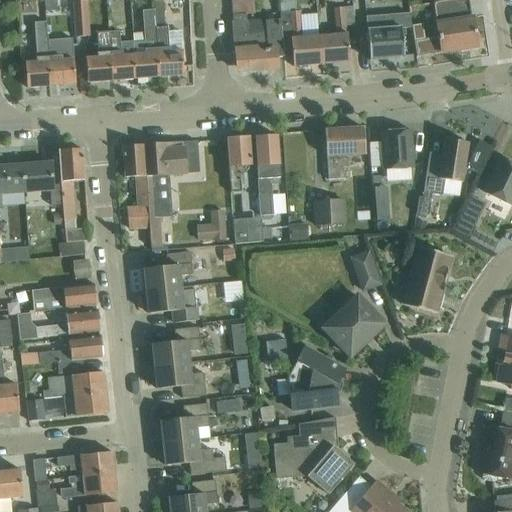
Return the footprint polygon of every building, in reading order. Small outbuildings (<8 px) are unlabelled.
[(166,0),(154,0),(156,30),(159,78),(184,76),(183,68),(191,68),(190,44),(181,44),(182,52),(170,53),(168,28),(164,29),(162,3),(167,3),(167,2),(166,0)] [(285,58),(283,42),(281,19),(247,21),(246,16),(254,15),(252,0),(231,0),(237,72),(278,69),(277,59),(285,58)] [(279,0),(281,14),(281,15),(281,19),(283,42),(292,41),(294,68),(322,66),(320,37),(302,39),(300,12),(296,13),(295,0),(279,0)] [(434,4),(437,25),(472,19),(468,0),(458,0),(442,3),(434,4)] [(320,37),(322,66),(350,63),(348,35),(346,35),(345,27),(354,26),(353,7),(334,9),(337,36),(320,37)] [(88,12),(73,13),(75,38),(89,37),(88,12)] [(410,14),(366,17),(370,61),(404,59),(401,30),(411,30),(410,14)] [(472,19),(437,25),(436,25),(439,39),(415,43),(417,58),(478,49),(473,19),(472,19)] [(36,64),(26,65),(28,88),(52,87),(48,38),(46,39),(45,23),(34,24),(36,64)] [(144,44),(133,45),(136,80),(159,78),(156,30),(143,31),(144,44)] [(119,33),(108,34),(112,81),(136,80),(133,45),(133,43),(120,44),(119,33)] [(112,81),(108,34),(97,35),(99,55),(98,55),(99,59),(86,60),(88,83),(112,81)] [(60,38),(48,38),(52,87),(76,85),(74,61),(62,62),(62,58),(61,58),(60,38)] [(348,157),(365,155),(363,129),(324,132),(329,181),(345,180),(344,168),(349,168),(348,157)] [(380,134),(382,171),(413,169),(410,132),(380,134)] [(277,137),(254,139),(257,180),(260,217),(272,216),(269,186),(279,185),(278,167),(279,167),(277,137)] [(238,167),(250,166),(248,140),(225,141),(229,195),(240,194),(238,167)] [(444,141),(440,162),(428,160),(423,195),(430,196),(441,197),(444,181),(461,184),(467,145),(444,141)] [(142,147),(148,230),(149,250),(161,249),(158,209),(168,209),(166,177),(185,175),(184,150),(165,151),(164,146),(142,147)] [(128,231),(148,230),(142,147),(121,149),(123,180),(133,179),(135,209),(126,210),(128,231)] [(63,225),(65,246),(84,244),(90,243),(88,230),(76,231),(75,222),(71,183),(84,182),(81,151),(57,153),(60,186),(61,206),(62,212),(63,225)] [(511,203),(511,165),(499,160),(483,193),(511,207),(511,203)] [(61,206),(60,186),(52,187),(50,165),(21,167),(23,194),(48,192),(50,207),(61,206)] [(0,195),(23,194),(21,167),(0,168),(0,195)] [(386,189),(373,189),(376,221),(388,220),(386,189)] [(418,198),(416,214),(427,215),(430,196),(423,195),(422,199),(418,198)] [(315,202),(317,228),(344,226),(343,201),(315,202)] [(469,230),(478,211),(466,205),(457,224),(469,230)] [(55,226),(63,225),(62,212),(54,213),(55,226)] [(210,213),(212,243),(226,242),(223,212),(210,213)] [(260,219),(232,221),(234,246),(262,243),(260,219)] [(308,224),(292,225),(293,238),(291,238),(291,241),(310,240),(310,236),(309,236),(308,224)] [(32,255),(32,242),(7,243),(7,255),(32,255)] [(84,244),(65,246),(57,246),(58,258),(85,257),(84,244)] [(235,247),(222,249),(223,263),(237,262),(235,247)] [(416,249),(401,306),(435,315),(450,258),(416,249)] [(143,270),(145,293),(180,289),(179,278),(192,276),(189,253),(165,256),(167,268),(143,270)] [(350,260),(362,292),(379,286),(367,254),(350,260)] [(74,264),(75,279),(88,278),(87,263),(74,264)] [(242,298),(243,278),(229,278),(228,297),(242,298)] [(32,303),(62,299),(63,311),(95,308),(93,285),(31,292),(32,303)] [(180,289),(145,293),(148,315),(171,313),(173,325),(197,322),(193,292),(181,293),(180,289)] [(322,330),(349,358),(383,326),(356,297),(322,330)] [(65,327),(33,331),(27,326),(26,315),(17,316),(14,316),(17,342),(98,333),(96,311),(64,314),(65,327)] [(0,349),(11,348),(9,322),(0,322),(0,349)] [(241,324),(232,326),(233,340),(243,339),(241,324)] [(151,346),(153,368),(189,364),(187,353),(200,352),(197,329),(174,331),(175,343),(151,346)] [(58,363),(83,361),(101,359),(98,337),(67,340),(68,351),(21,355),(22,366),(58,363)] [(511,338),(502,337),(499,351),(502,352),(496,384),(510,387),(509,391),(511,391),(511,338)] [(287,378),(291,412),(337,407),(335,394),(339,394),(341,384),(338,382),(344,372),(304,349),(287,378)] [(247,359),(236,360),(237,377),(248,376),(247,359)] [(83,361),(58,363),(59,374),(84,371),(83,361)] [(189,364),(153,368),(156,391),(180,388),(181,400),(205,397),(202,374),(190,376),(189,364)] [(3,374),(0,373),(0,415),(17,414),(15,386),(4,387),(3,374)] [(42,401),(61,399),(104,394),(102,374),(46,380),(47,389),(50,389),(50,393),(41,394),(42,401)] [(104,394),(61,399),(64,420),(106,415),(104,394)] [(238,401),(215,404),(216,415),(239,412),(238,401)] [(29,403),(31,423),(42,422),(40,402),(29,403)] [(159,422),(162,445),(197,441),(196,429),(208,428),(206,405),(182,408),(183,420),(159,422)] [(275,420),(273,407),(260,409),(262,422),(275,420)] [(511,415),(501,413),(498,430),(486,428),(477,475),(482,476),(481,479),(483,482),(492,483),(495,481),(495,478),(511,481),(511,415)] [(275,481),(306,478),(327,496),(353,466),(333,448),(331,423),(297,426),(298,439),(287,440),(288,445),(272,446),(275,481)] [(197,441),(162,445),(164,467),(188,465),(190,476),(225,472),(224,459),(212,460),(211,451),(198,452),(197,441)] [(81,477),(113,474),(111,453),(58,459),(59,468),(72,467),(72,471),(81,471),(81,476),(81,477)] [(258,455),(246,457),(248,470),(259,469),(258,455)] [(36,480),(36,482),(49,480),(49,479),(46,480),(44,460),(34,461),(35,480),(36,480)] [(19,471),(0,472),(0,511),(10,511),(9,500),(22,499),(19,471)] [(115,494),(113,474),(81,477),(81,476),(68,478),(70,489),(61,490),(62,497),(64,498),(83,496),(83,498),(115,494)] [(403,511),(388,499),(390,496),(375,483),(370,489),(358,478),(329,511),(403,511)] [(40,508),(58,506),(56,489),(50,490),(49,480),(36,482),(37,492),(36,492),(38,508),(40,508)] [(168,499),(169,511),(204,511),(204,506),(217,505),(214,482),(190,484),(192,496),(168,499)] [(262,494),(247,496),(249,508),(263,506),(262,494)] [(511,511),(511,500),(492,503),(493,511),(511,511)]
